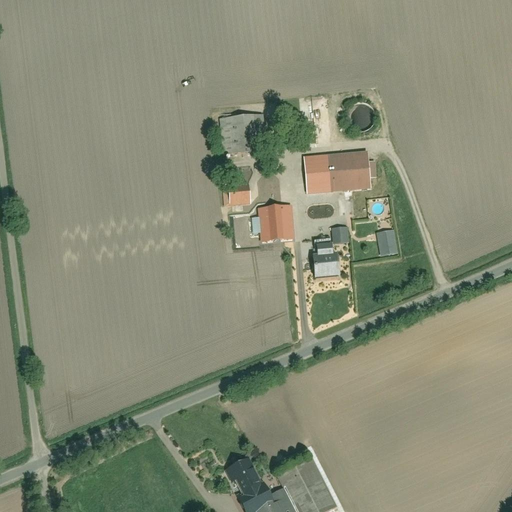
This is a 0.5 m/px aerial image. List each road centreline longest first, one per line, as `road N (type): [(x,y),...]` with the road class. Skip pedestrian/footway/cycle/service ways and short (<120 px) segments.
road 1 (residential): [(40,464),(511,266)]
road 2 (unclassified): [(0,133),(40,464)]
road 3 (unknown): [(302,353),(304,194)]
